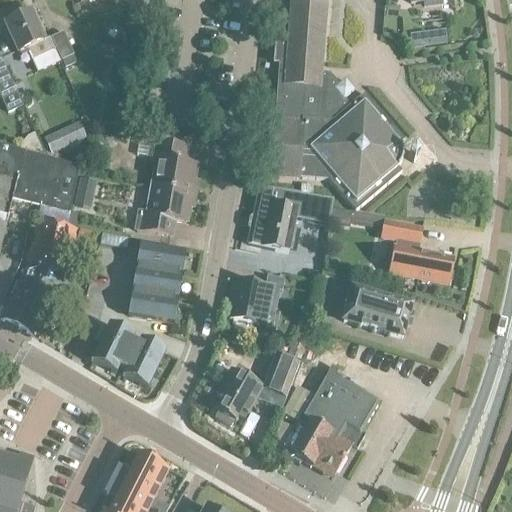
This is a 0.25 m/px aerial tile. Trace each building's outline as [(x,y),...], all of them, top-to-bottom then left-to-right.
[(131,0),(130,6),(149,10),(150,0),(131,0)] [(275,128),(274,128),(271,179),(328,183),(355,215),(402,175),(398,170),(401,167),(402,163),(403,159),(403,155),(402,151),(400,147),(404,144),(365,97),(351,108),(345,101),(354,94),(345,83),(339,88),(330,76),(321,76),(326,0),(292,0),(291,21),(278,20),(274,66),(280,66),(275,128)] [(410,0),(411,5),(422,4),(423,11),(442,8),(441,2),(452,0),(410,0)] [(149,10),(130,6),(128,19),(147,23),(149,10)] [(49,40),(44,42),(31,13),(5,24),(19,55),(20,55),(21,59),(29,55),(38,75),(61,65),(49,40)] [(74,57),(63,34),(51,40),(61,63),(74,57)] [(74,57),(61,63),(62,64),(65,71),(78,65),(74,57)] [(7,75),(0,78),(0,99),(8,116),(22,110),(7,75)] [(56,136),(44,141),(51,156),(63,151),(56,136)] [(195,167),(187,165),(190,148),(150,141),(146,163),(156,164),(152,190),(194,198),(197,184),(192,183),(195,167)] [(0,246),(11,201),(42,209),(52,212),(49,224),(68,229),(71,215),(80,170),(0,146),(0,246)] [(80,181),(78,189),(95,192),(96,185),(80,181)] [(152,190),(148,214),(137,212),(133,234),(141,235),(174,241),(177,225),(186,226),(188,211),(192,211),(194,198),(152,190)] [(289,255),(323,263),(332,212),(333,202),(259,190),(247,248),(288,256),(289,255)] [(71,215),(68,229),(75,231),(78,216),(71,215)] [(25,273),(20,282),(1,323),(32,337),(37,326),(52,333),(64,308),(49,301),(51,297),(38,291),(42,282),(34,278),(39,268),(67,275),(76,242),(78,232),(75,231),(68,229),(49,224),(38,222),(27,265),(28,266),(25,273)] [(384,223),(381,242),(396,245),(395,249),(394,249),(388,278),(449,290),(455,261),(419,254),(423,230),(384,223)] [(98,236),(78,232),(76,242),(96,247),(98,236)] [(98,248),(77,251),(78,261),(99,258),(98,248)] [(133,299),(130,319),(174,326),(177,306),(174,305),(174,301),(178,302),(181,281),(178,281),(178,277),(182,277),(185,257),(141,250),(138,270),(141,270),(140,275),(137,274),(134,294),(137,295),(136,299),(133,299)] [(284,283),(268,280),(266,289),(267,290),(267,291),(282,294),(284,283)] [(257,288),(250,286),(238,284),(230,322),(266,329),(270,312),(263,311),(267,291),(267,290),(266,289),(257,288)] [(456,307),(458,294),(421,287),(419,300),(456,307)] [(402,340),(409,318),(411,309),(352,293),(344,324),(402,340)] [(165,356),(141,344),(138,350),(130,346),(133,340),(109,329),(92,366),(116,377),(118,371),(126,375),(124,380),(147,392),(165,356)] [(289,349),(286,356),(301,362),(304,355),(290,349),(289,349)] [(298,367),(275,359),(263,391),(265,392),(265,393),(285,400),(298,367)] [(290,429),(293,431),(281,452),(290,457),(290,458),(332,482),(352,448),(358,451),(365,438),(360,435),(378,404),(335,379),(339,372),(332,368),(302,419),(301,418),(296,425),(293,424),(290,429)] [(218,416),(215,421),(219,423),(231,430),(233,427),(234,425),(234,426),(238,419),(241,414),(248,418),(257,401),(261,403),(265,392),(263,391),(232,373),(231,374),(225,383),(217,397),(224,402),(217,415),(217,416),(218,416)] [(155,378),(145,405),(153,408),(163,381),(155,378)] [(118,473),(113,484),(152,504),(154,501),(168,473),(132,455),(122,475),(118,473)] [(0,511),(35,511),(19,507),(31,467),(30,467),(32,461),(20,458),(19,463),(0,457),(0,511)] [(109,499),(102,511),(148,511),(150,509),(152,504),(113,484),(106,497),(109,499)] [(152,504),(150,509),(154,511),(159,511),(163,506),(154,501),(152,504)]
